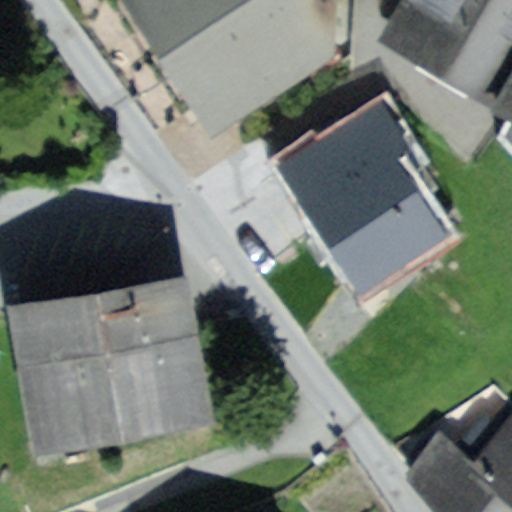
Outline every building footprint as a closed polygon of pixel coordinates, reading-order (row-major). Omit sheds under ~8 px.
[(134,0),(220,131),(337,54),(342,0),(134,0)] [(511,0),(406,0),(382,43),(511,117),(511,0)] [(375,108),(280,169),(362,297),(449,241),(393,155),(402,149),(375,108)] [(197,281),(18,310),(42,457),(221,428),(197,281)] [(445,444),(409,491),(436,511),(511,511),(511,431),(481,471),(445,444)]
